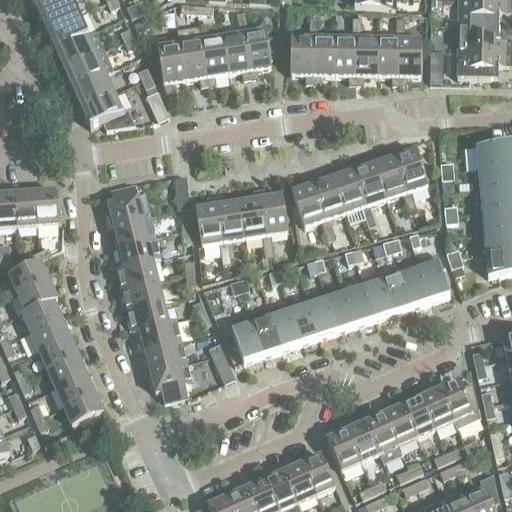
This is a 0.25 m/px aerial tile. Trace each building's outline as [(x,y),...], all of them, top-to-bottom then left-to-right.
[(31,0),(38,14),(69,0),(31,0)] [(69,0),(38,14),(47,34),(80,19),(70,0),(69,0)] [(250,0),(250,8),(258,9),(258,0),(250,0)] [(258,0),(258,9),(267,9),(267,0),(258,0)] [(396,0),(355,0),(355,12),(396,15),(396,0)] [(116,3),(107,7),(111,17),(121,12),(116,3)] [(511,5),(459,4),(459,31),(499,31),(499,18),(511,18),(511,5)] [(143,6),(135,9),(140,21),(148,17),(143,6)] [(140,21),(135,9),(127,13),(133,25),(140,21)] [(181,18),(197,19),(197,11),(181,10),(181,18)] [(197,11),(197,19),(213,20),(213,12),(197,11)] [(237,19),(238,29),(247,28),(246,18),(237,19)] [(47,34),(56,54),(88,39),(80,19),(47,34)] [(310,33),(318,33),(319,23),(310,23),(310,33)] [(353,34),(361,34),(362,24),(353,23),(353,34)] [(396,24),(396,34),(405,34),(405,24),(396,24)] [(135,30),(139,38),(149,33),(146,25),(135,30)] [(238,29),(240,40),(244,39),(251,84),(259,83),(258,76),(272,74),(267,36),(249,38),(247,28),(238,29)] [(459,31),(458,57),(511,57),(511,45),(499,45),(499,31),(459,31)] [(177,35),(178,41),(179,41),(186,87),(200,85),(201,92),(209,91),(202,46),(203,46),(200,32),(177,35)] [(321,82),(335,83),(335,44),(318,44),(318,33),(310,33),(310,44),(314,44),(313,89),(321,90),(321,82)] [(121,38),(124,46),(133,42),(130,34),(121,38)] [(365,83),(378,83),(379,45),(361,44),(361,34),(353,34),(352,44),(357,44),(357,90),(365,90),(365,83)] [(400,45),(399,90),(408,90),(408,83),(422,83),(423,45),(405,45),(405,34),(396,34),(396,45),(400,45)] [(56,54),(64,73),(105,55),(97,36),(89,39),(88,39),(56,54)] [(244,39),(240,40),(223,42),(229,81),(242,79),(243,85),(251,84),(244,39)] [(179,41),(178,41),(157,44),(165,98),(174,96),(173,89),(186,87),(179,41)] [(133,42),(124,46),(129,56),(138,52),(133,42)] [(223,42),(203,46),(202,46),(209,91),(217,90),(215,83),(229,81),(223,42)] [(305,89),(313,89),(314,44),(310,44),(292,43),(291,82),(305,82),(305,89)] [(349,90),(357,90),(357,44),(352,44),(335,44),(335,83),(349,83),(349,90)] [(391,90),(399,90),(400,45),(396,45),(379,45),(378,83),(392,83),(391,90)] [(64,73),(73,93),(106,78),(107,80),(114,76),(105,55),(64,73)] [(511,57),(458,57),(458,85),(498,86),(499,71),(511,71),(511,57)] [(139,78),(142,86),(151,82),(148,73),(139,78)] [(73,93),(82,113),(115,98),(107,80),(106,78),(73,93)] [(151,82),(142,86),(147,95),(156,91),(151,82)] [(147,102),(159,128),(170,123),(158,97),(147,102)] [(115,98),(82,113),(91,132),(90,132),(91,134),(104,129),(107,137),(136,132),(135,128),(129,115),(124,117),(115,98)] [(477,153),(479,175),(511,172),(511,143),(507,142),(484,144),(483,144),(483,145),(482,145),(481,145),(481,146),(480,146),(480,147),(479,147),(479,148),(479,149),(478,149),(478,150),(478,151),(478,152),(478,153),(477,153)] [(400,154),(393,156),(407,199),(411,198),(428,192),(416,156),(402,161),(400,154)] [(388,166),(375,170),(387,206),(403,201),(406,210),(415,208),(411,198),(407,199),(393,156),(385,159),(388,166)] [(359,167),(352,170),(366,213),(370,212),(387,206),(375,170),(362,174),(359,167)] [(441,170),(442,178),(454,177),(453,169),(441,170)] [(347,179),(334,184),(346,220),(362,215),(365,224),(374,221),(370,212),(366,213),(352,170),(344,172),(347,179)] [(511,172),(479,175),(481,197),(511,193),(511,172)] [(454,177),(442,178),(443,186),(454,185),(454,177)] [(319,181),(311,183),(326,227),(330,225),(346,220),(334,184),(321,188),(319,181)] [(175,184),(178,215),(190,214),(187,183),(175,184)] [(321,228),(325,238),(333,235),(330,225),(326,227),(311,183),(304,186),(306,193),(292,198),(304,234),(321,228)] [(454,186),(442,187),(443,199),(455,198),(454,186)] [(109,210),(114,232),(150,222),(145,201),(138,203),(135,192),(112,197),(115,209),(109,210)] [(511,193),(481,197),(483,218),(511,215),(511,193)] [(56,196),(35,198),(38,233),(61,231),(60,213),(57,214),(56,196)] [(268,196),(260,197),(267,242),(271,241),(289,239),(283,201),(269,203),(268,196)] [(253,206),(240,208),(246,246),(262,243),(264,253),(273,252),(271,241),(267,242),(260,197),(252,199),(253,206)] [(35,198),(15,199),(17,234),(38,233),(35,198)] [(15,199),(0,200),(0,235),(17,234),(15,199)] [(225,203),(217,204),(224,249),(229,248),(246,246),(240,208),(226,210),(225,203)] [(220,250),(221,260),(231,258),(229,248),(224,249),(217,204),(209,205),(210,213),(196,215),(202,253),(220,250)] [(415,208),(406,210),(410,220),(418,218),(415,208)] [(445,213),(445,221),(458,220),(457,212),(445,213)] [(511,215),(483,218),(484,240),(511,237),(511,215)] [(458,220),(445,221),(446,230),(459,228),(458,220)] [(374,221),(365,224),(369,234),(377,231),(374,221)] [(114,232),(119,253),(156,243),(150,222),(114,232)] [(182,224),(183,237),(192,236),(191,223),(182,224)] [(457,241),(457,233),(447,234),(447,242),(457,241)] [(333,235),(325,238),(328,248),(336,245),(333,235)] [(192,236),(183,237),(184,249),(193,248),(192,236)] [(511,237),(484,240),(486,261),(511,258),(511,237)] [(410,242),(411,245),(413,254),(422,251),(418,239),(410,242)] [(119,253),(124,273),(125,274),(154,266),(155,267),(161,265),(156,243),(119,253)] [(399,244),(391,247),(395,259),(403,257),(399,244)] [(395,259),(391,247),(383,249),(386,261),(395,259)] [(273,252),(264,253),(265,263),(275,262),(273,252)] [(49,253),(37,258),(41,267),(52,261),(49,253)] [(361,254),(353,257),(357,269),(365,267),(361,254)] [(447,260),(450,267),(461,263),(459,256),(447,260)] [(357,269),(353,257),(345,259),(349,271),(357,269)] [(26,264),(30,272),(41,267),(37,258),(26,264)] [(231,258),(221,260),(223,270),(232,269),(231,258)] [(511,258),(486,261),(488,284),(511,281),(511,258)] [(12,260),(0,260),(0,269),(12,269),(12,260)] [(417,266),(420,274),(432,309),(451,303),(437,260),(417,266)] [(461,263),(450,267),(452,275),(463,271),(461,263)] [(323,264),(315,266),(319,279),(327,277),(323,264)] [(118,275),(123,296),(159,287),(155,267),(154,266),(125,274),(124,273),(118,275)] [(319,279),(315,266),(307,269),(310,281),(319,279)] [(9,281),(18,300),(49,286),(41,267),(30,272),(9,281)] [(186,267),(187,281),(196,280),(195,267),(186,267)] [(399,272),(380,278),(394,321),(413,315),(402,280),(399,272)] [(285,274),(277,276),(280,289),(288,287),(285,274)] [(420,274),(402,280),(413,315),(432,309),(420,274)] [(280,289),(277,276),(269,278),(272,291),(280,289)] [(362,284),(364,292),(376,327),(394,321),(380,278),(362,284)] [(196,280),(187,281),(188,293),(197,293),(196,280)] [(247,284),(240,286),(243,299),(250,296),(247,284)] [(18,300),(26,318),(54,306),(55,307),(58,306),(49,286),(18,300)] [(243,299),(240,286),(231,289),(234,301),(243,299)] [(123,296),(128,317),(165,308),(159,287),(123,296)] [(364,292),(346,298),(357,333),(376,327),(364,292)] [(346,298),(327,304),(338,339),(357,333),(346,298)] [(306,303),(287,309),(301,351),(320,345),(308,311),(306,303)] [(327,304),(308,311),(320,345),(338,339),(327,304)] [(22,320),(31,339),(62,325),(55,307),(54,306),(26,318),(22,320)] [(193,310),(198,322),(206,318),(201,306),(193,310)] [(134,339),(141,337),(140,336),(170,329),(165,308),(128,317),(134,339)] [(287,309),(269,315),(282,357),(301,351),(287,309)] [(269,315),(250,321),(264,364),(282,357),(269,315)] [(206,318),(198,322),(203,334),(212,330),(206,318)] [(264,364),(250,321),(231,327),(245,370),(264,364)] [(31,339),(39,358),(71,343),(62,325),(31,339)] [(140,336),(141,337),(146,357),(182,348),(177,327),(170,329),(140,336)] [(0,338),(0,344),(3,351),(11,348),(6,336),(0,338)] [(511,342),(502,344),(507,365),(511,363),(511,342)] [(39,358),(48,376),(79,362),(71,343),(39,358)] [(11,348),(3,351),(8,363),(16,359),(11,348)] [(146,357),(151,379),(187,370),(182,348),(146,357)] [(209,355),(213,364),(224,359),(220,350),(209,355)] [(473,360),(475,372),(484,370),(482,358),(473,360)] [(224,359),(213,364),(225,391),(236,386),(224,359)] [(48,376),(56,395),(87,381),(79,362),(48,376)] [(187,370),(151,379),(156,400),(162,398),(165,409),(188,403),(186,392),(193,391),(187,370)] [(484,370),(475,372),(478,385),(487,383),(484,370)] [(6,372),(0,374),(0,382),(2,388),(11,384),(6,372)] [(14,377),(20,389),(28,385),(23,373),(14,377)] [(56,395),(64,413),(96,399),(87,381),(56,395)] [(28,385),(20,389),(25,400),(33,397),(28,385)] [(458,386),(440,394),(454,427),(453,427),(456,435),(480,424),(473,389),(462,393),(458,386)] [(440,394),(421,402),(436,435),(453,427),(454,427),(440,394)] [(8,401),(13,413),(22,409),(17,398),(8,401)] [(482,399),(484,411),(493,409),(491,398),(482,399)] [(96,399),(64,413),(73,433),(104,419),(96,399)] [(421,402),(403,411),(417,443),(436,435),(421,402)] [(36,426),(44,422),(49,420),(44,408),(31,414),(36,426)] [(22,409),(13,413),(18,425),(27,421),(22,409)] [(493,409),(484,411),(487,425),(496,423),(493,409)] [(403,411),(384,419),(398,452),(417,443),(403,411)] [(384,419),(365,427),(380,460),(384,470),(402,462),(398,452),(384,419)] [(44,422),(36,426),(41,437),(49,434),(44,422)] [(365,427),(347,435),(361,468),(380,460),(365,427)] [(361,468),(347,435),(326,444),(341,477),(361,468)] [(490,439),(493,451),(502,449),(499,438),(490,439)] [(28,444),(33,456),(41,452),(36,441),(28,444)] [(3,443),(0,444),(0,464),(11,460),(3,443)] [(465,451),(468,458),(468,459),(480,454),(477,445),(465,451)] [(502,449),(493,451),(496,464),(505,462),(502,449)] [(458,453),(446,459),(450,467),(462,462),(458,453)] [(450,467),(446,459),(434,464),(438,472),(450,467)] [(320,460),(302,468),(316,501),(335,493),(320,460)] [(464,467),(452,472),(456,481),(468,476),(464,467)] [(302,468),(283,477),(298,509),(316,501),(302,468)] [(420,470),(409,475),(413,483),(424,478),(420,470)] [(456,481),(452,472),(440,477),(444,486),(456,481)] [(413,483),(409,475),(397,480),(401,489),(413,483)] [(283,477),(264,485),(276,511),(299,511),(298,509),(283,477)] [(499,479),(502,491),(511,489),(508,477),(499,479)] [(485,494),(466,502),(469,511),(492,511),(492,510),(499,507),(494,480),(481,486),(485,494)] [(427,483),(415,489),(419,497),(430,492),(427,483)] [(276,511),(264,485),(246,493),(254,511),(276,511)] [(382,486),(371,491),(375,499),(386,494),(382,486)] [(419,497),(415,489),(403,494),(407,502),(419,497)] [(511,494),(511,489),(502,491),(505,504),(511,502),(511,494)] [(375,499),(371,491),(359,496),(362,504),(375,499)] [(254,511),(246,493),(227,502),(231,511),(254,511)] [(463,496),(444,504),(447,511),(469,511),(466,502),(463,496)] [(388,500),(377,504),(380,511),(381,511),(391,508),(388,500)] [(231,511),(227,502),(207,510),(208,511),(231,511)]
